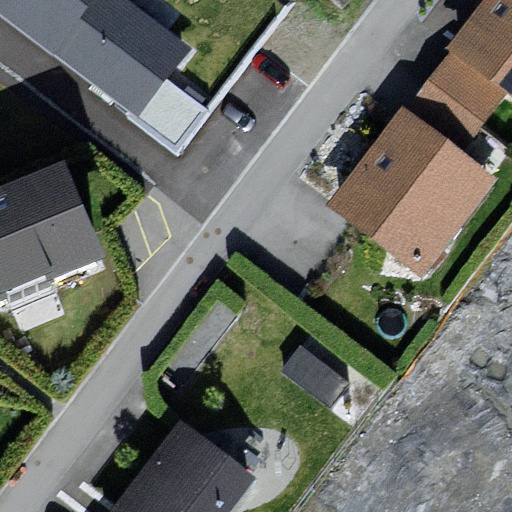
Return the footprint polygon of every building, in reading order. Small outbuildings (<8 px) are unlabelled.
[(0,0),(0,15),(144,115),(200,34),(150,0),(0,0)] [(511,0),(493,0),(445,66),(505,109),(511,113),(511,0)] [(445,66),(406,122),(458,164),(505,109),(445,66)] [(423,292),(491,192),(458,164),(406,122),(332,222),(423,292)] [(0,195),(0,309),(111,264),(70,167),(0,195)] [(176,435),(113,511),(230,511),(247,491),(176,435)]
